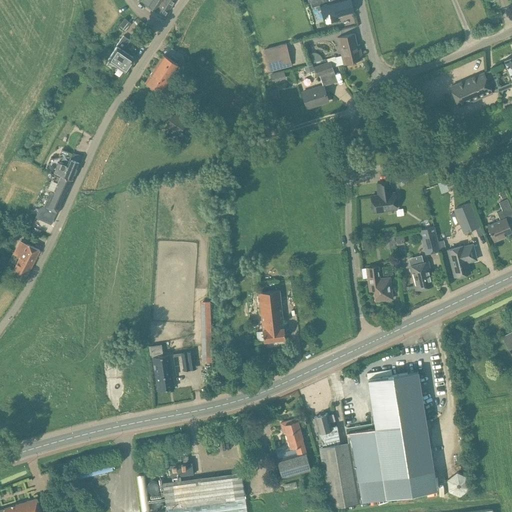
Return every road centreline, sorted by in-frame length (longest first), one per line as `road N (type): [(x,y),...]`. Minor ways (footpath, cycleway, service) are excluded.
road 1 (secondary): [(0,460),(263,392),(366,344)]
road 2 (unclassified): [(0,331),(108,115),(164,30)]
road 3 (residential): [(366,344),(347,215),(349,163),(353,129),(382,72)]
road 4 (secondary): [(366,344),(511,277)]
road 5 (track): [(234,160),(243,140),(367,94)]
road 6 (residential): [(382,72),(420,70),(511,31)]
